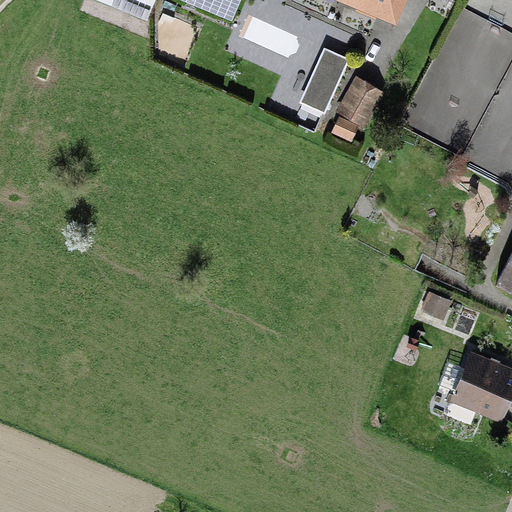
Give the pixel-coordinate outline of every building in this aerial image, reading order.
[(244,0),(93,0),(93,3),(150,28),(163,0),(165,0),(232,28),(244,0)] [(324,0),(403,30),(414,0),(324,0)] [(353,65),(327,54),(303,108),(328,119),(353,65)] [(383,93),(359,83),(335,140),(358,150),(383,93)] [(502,223),(472,210),(461,236),(491,249),(502,223)] [(511,248),(495,282),(511,289),(511,248)] [(511,414),(511,373),(474,359),(456,408),(508,426),(511,414)]
